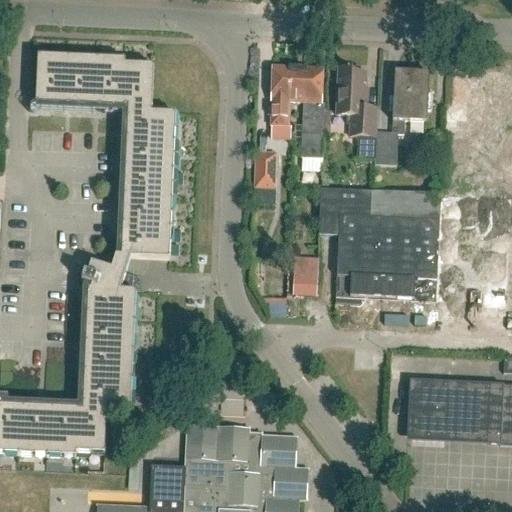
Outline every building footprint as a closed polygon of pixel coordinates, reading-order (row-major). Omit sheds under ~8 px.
[(127,68),(127,63),(39,59),(37,107),(130,111),(123,261),(137,261),(171,263),(177,117),(154,116),(156,69),(127,68)] [(289,129),(289,105),(296,105),(297,71),(272,71),(271,104),(271,129),(289,129)] [(297,71),(296,105),(303,105),(302,160),(324,161),(324,137),(324,135),(324,115),(324,112),(320,112),(320,106),(324,106),(325,72),(297,71)] [(375,162),(376,135),(377,111),(365,110),(365,103),(366,104),(367,91),(366,91),(366,77),(360,76),(361,72),(338,71),(337,118),(348,119),(347,126),(351,127),(350,139),(357,139),(356,161),(375,162)] [(376,135),(375,162),(375,168),(396,169),(397,137),(404,138),(405,123),(426,124),(427,113),(430,113),(431,102),(427,102),(428,76),(394,74),(393,100),(390,100),(389,112),(392,112),(392,123),(393,123),(392,136),(376,135)] [(511,135),(511,76),(493,77),(492,108),(444,107),(443,134),(511,135)] [(256,156),(255,191),(275,192),(276,157),(256,156)] [(83,286),(89,288),(89,293),(84,414),(0,410),(0,458),(76,462),(77,457),(106,458),(108,411),(132,412),(137,296),(126,295),(132,279),(137,261),(123,261),(118,275),(92,267),(89,278),(86,277),(83,286)] [(294,262),(292,299),(315,300),(317,263),(294,262)] [(503,393),(488,393),(414,389),(412,440),(500,445),(500,449),(511,449),(511,389),(503,389),(503,393)] [(183,471),(150,470),(148,511),(96,509),(96,511),(297,511),(298,503),(306,504),(307,471),(291,471),(292,456),(295,456),(296,440),(260,438),(260,439),(248,438),(248,431),(247,431),(247,435),(233,434),(233,431),(216,430),(216,433),(201,433),(201,430),(185,429),(183,471)]
